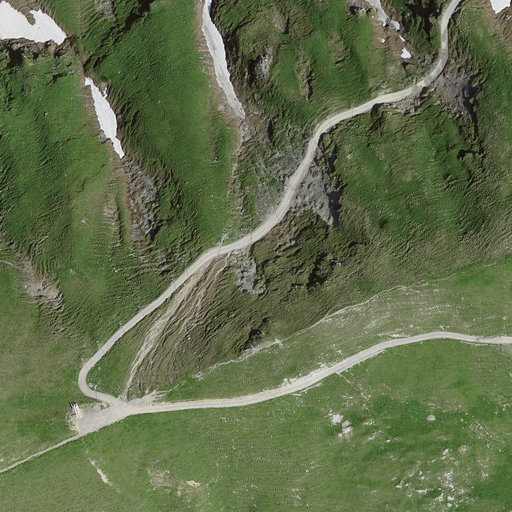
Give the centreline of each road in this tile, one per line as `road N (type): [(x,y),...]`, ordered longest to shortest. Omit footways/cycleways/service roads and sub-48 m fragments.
road 1 (track): [(458,0),(436,73),(321,128),(283,212),(257,237),(211,254),(88,366),(85,389),(126,408)]
road 2 (track): [(126,408),(261,399),(401,340),(511,340)]
road 3 (track): [(126,408),(0,470)]
